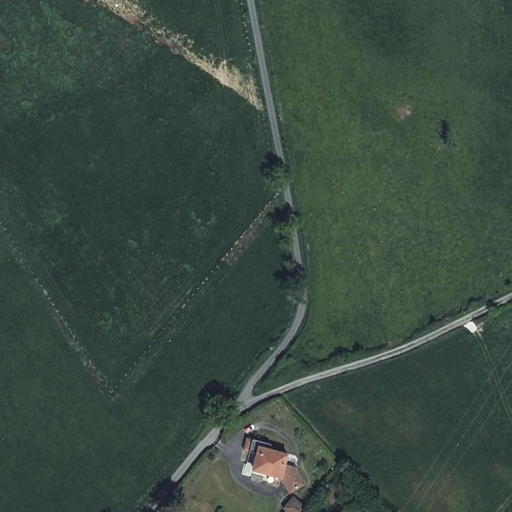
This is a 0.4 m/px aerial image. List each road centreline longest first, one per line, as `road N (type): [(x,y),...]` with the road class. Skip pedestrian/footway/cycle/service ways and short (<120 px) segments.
road 1 (unclassified): [(252,0),(306,305),(289,344),(240,405)]
road 2 (residential): [(240,405),(441,334),(511,295)]
road 3 (unclassified): [(240,405),(155,511)]
